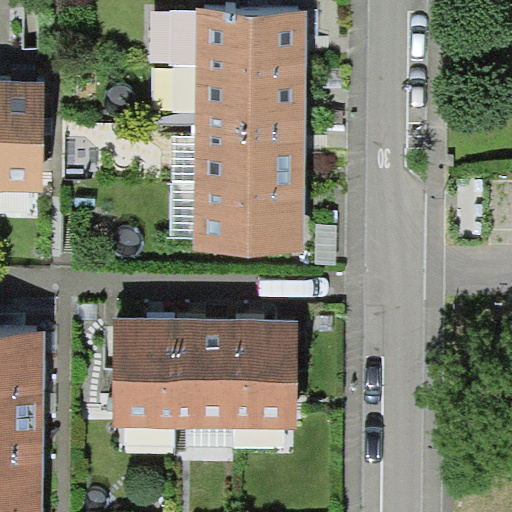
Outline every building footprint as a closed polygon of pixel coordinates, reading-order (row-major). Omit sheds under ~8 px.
[(293,57),(293,0),(199,0),(199,55),(293,57)] [(293,115),(293,57),(199,55),(198,114),(293,115)] [(44,80),(0,78),(0,190),(41,190),(44,80)] [(292,174),(293,115),(198,114),(198,173),(292,174)] [(291,233),(292,174),(198,173),(197,232),(291,233)] [(172,312),(113,311),(112,405),(171,406),(172,312)] [(231,313),(172,312),(171,406),(230,407),(231,313)] [(290,313),(231,313),(230,407),(289,407),(290,313)] [(0,379),(33,380),(33,321),(0,320),(0,379)] [(0,438),(32,439),(33,380),(0,379),(0,438)] [(0,497),(31,498),(32,439),(0,438),(0,497)] [(0,511),(31,511),(31,498),(0,497),(0,511)]
